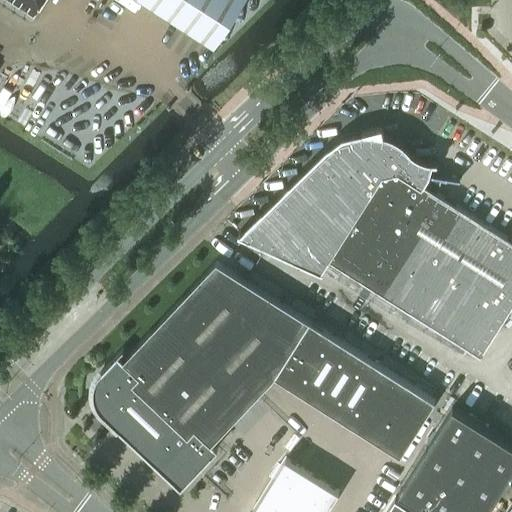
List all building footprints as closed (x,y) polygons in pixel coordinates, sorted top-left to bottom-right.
[(17,0),(34,10),(40,0),(17,0)] [(151,0),(214,40),(239,0),(151,0)] [(343,135),(327,147),(241,231),(240,230),(239,232),(323,269),(323,268),(321,267),(328,257),(481,354),(511,304),(511,238),(437,191),(439,187),(440,183),(441,179),(446,180),(447,176),(460,178),(460,177),(453,176),(445,175),(436,173),(436,161),(437,161),(437,160),(434,160),(431,160),(428,159),(425,158),(423,157),(420,156),(417,155),(415,153),(412,151),(410,149),(408,147),(405,144),(401,141),(397,138),(393,136),(389,134),(385,132),(380,131),(376,130),(371,130),(367,130),(362,130),(362,131),(343,135)] [(275,374),(400,454),(436,398),(217,259),(126,354),(127,354),(124,357),(118,352),(123,347),(124,346),(123,346),(102,369),(100,371),(99,373),(97,375),(96,378),(95,380),(95,382),(94,385),(94,388),(94,390),(94,393),(94,395),(95,398),(96,401),(97,403),(98,405),(99,407),(101,409),(103,411),(120,427),(119,427),(127,435),(132,429),(143,440),(138,445),(181,485),(212,453),(217,446),(214,443),(212,441),(275,374)] [(511,442),(453,405),(398,491),(431,511),(486,511),(511,471),(511,442)] [(329,511),(346,487),(292,452),(253,511),(329,511)] [(419,511),(395,496),(385,511),(419,511)]
